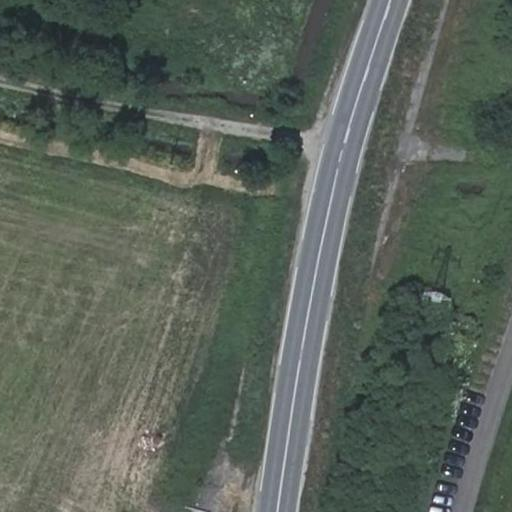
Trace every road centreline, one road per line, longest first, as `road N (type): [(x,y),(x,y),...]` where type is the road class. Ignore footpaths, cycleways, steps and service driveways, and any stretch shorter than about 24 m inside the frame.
road 1 (secondary): [(278,511),(338,153),(392,0)]
road 2 (track): [(0,74),(338,153)]
